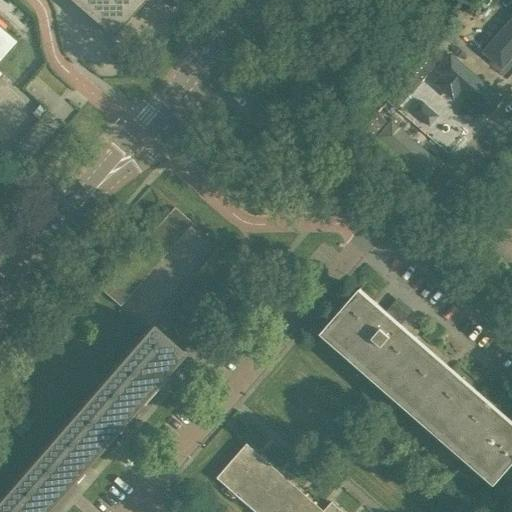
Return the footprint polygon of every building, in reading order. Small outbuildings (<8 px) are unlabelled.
[(69,0),(111,36),(143,0),(69,0)] [(511,16),(483,49),(502,65),(511,53),(511,16)] [(0,77),(2,75),(0,73),(0,61),(17,43),(0,28),(0,77)] [(437,45),(427,58),(436,65),(446,53),(437,45)] [(501,95),(449,50),(446,53),(436,65),(435,66),(441,72),(433,80),(454,97),(461,89),(487,111),(501,95)] [(436,65),(427,58),(413,73),(422,81),(435,66),(436,65)] [(412,92),(422,81),(413,73),(403,84),(412,92)] [(412,92),(403,85),(389,101),(398,108),(412,92)] [(420,96),(411,107),(431,124),(440,114),(420,96)] [(45,110),(39,105),(31,114),(37,119),(45,110)] [(387,122),(378,114),(364,130),(373,137),(387,122)] [(437,162),(391,123),(378,138),(424,177),(437,162)] [(0,153),(4,157),(10,150),(1,143),(0,143),(0,153)] [(173,208),(165,218),(183,233),(191,224),(173,208)] [(175,242),(183,233),(165,218),(157,227),(175,242)] [(167,251),(175,242),(157,227),(149,236),(167,251)] [(159,261),(167,251),(149,236),(141,245),(159,261)] [(151,270),(159,261),(141,245),(133,254),(151,270)] [(218,248),(210,257),(228,273),(236,264),(218,248)] [(143,279),(151,270),(133,254),(125,263),(143,279)] [(220,282),(228,273),(210,257),(202,266),(220,282)] [(135,288),(143,279),(125,263),(117,272),(135,288)] [(212,291),(220,282),(202,266),(194,275),(212,291)] [(127,297),(135,288),(117,272),(109,282),(127,297)] [(204,300),(212,291),(194,275),(186,284),(204,300)] [(119,306),(127,297),(109,282),(101,291),(119,306)] [(196,309),(204,300),(186,284),(178,293),(196,309)] [(386,312),(360,289),(321,333),(478,470),(493,484),(511,462),(511,421),(401,325),(413,311),(411,309),(407,314),(394,302),(386,312)] [(188,319),(196,309),(178,293),(170,303),(188,319)] [(180,328),(188,319),(170,303),(162,312),(180,328)] [(140,336),(0,497),(0,511),(44,511),(73,479),(77,483),(81,479),(84,475),(80,471),(116,430),(120,434),(123,431),(126,426),(122,423),(158,382),(162,385),(165,382),(169,378),(165,374),(182,353),(150,325),(146,330),(140,336)] [(244,444),(214,478),(235,496),(265,461),(244,444)] [(265,461),(235,496),(253,511),(257,511),(286,480),(265,461)] [(286,480),(257,511),(295,511),(307,498),(286,480)] [(332,511),(336,508),(329,502),(322,511),(307,498),(295,511),(332,511)]
